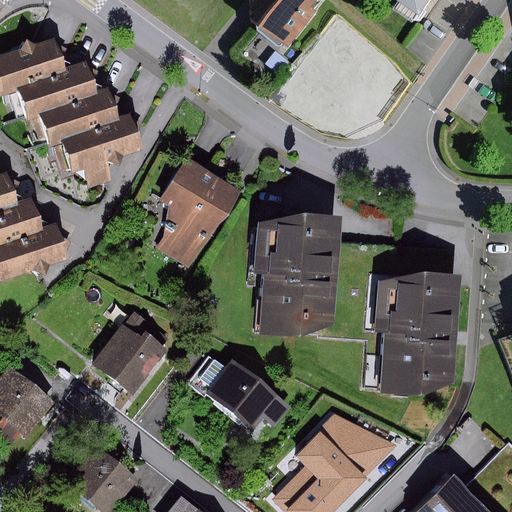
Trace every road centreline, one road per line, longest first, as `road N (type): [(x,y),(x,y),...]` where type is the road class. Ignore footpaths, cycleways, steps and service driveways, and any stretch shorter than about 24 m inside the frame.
road 1 (residential): [(98,0),(277,136),(316,158),(387,179)]
road 2 (residential): [(503,0),(387,179)]
road 3 (residential): [(387,179),(511,205)]
